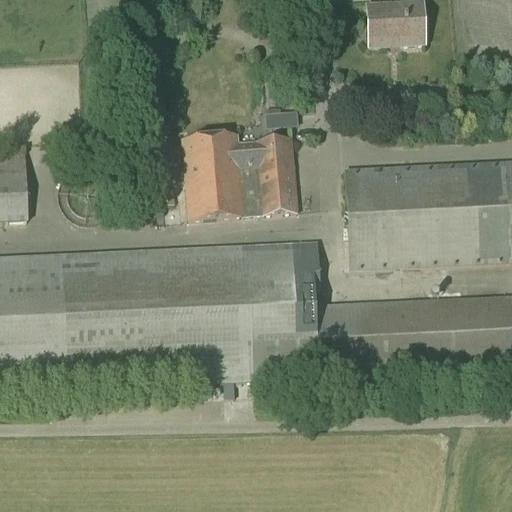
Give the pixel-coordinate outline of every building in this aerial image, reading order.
[(367,52),(423,50),(421,8),(365,11),(367,52)] [(237,149),(236,139),(181,144),(187,226),(259,220),(259,221),(295,218),(289,144),(237,149)] [(511,165),(342,174),(346,276),(511,267),(511,165)] [(0,227),(35,226),(34,173),(0,173),(0,227)] [(511,300),(316,309),(313,248),(63,261),(0,264),(0,398),(68,394),(214,388),(214,391),(222,391),(223,405),(233,405),(232,390),(241,390),(241,387),(511,374),(511,300)]
